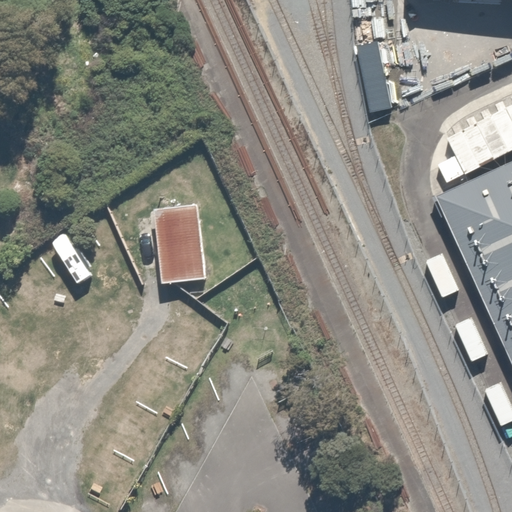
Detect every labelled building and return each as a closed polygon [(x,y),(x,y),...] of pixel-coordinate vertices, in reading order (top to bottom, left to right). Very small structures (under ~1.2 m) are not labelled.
[(352,11),(351,58),(379,59),(379,11),(352,11)] [(364,73),(375,121),(412,113),(401,64),(364,73)] [(511,107),(449,138),(458,156),(441,165),(450,184),(511,153),(511,107)] [(511,162),(438,197),(511,354),(511,162)] [(201,202),(153,206),(159,287),(208,284),(201,202)]
